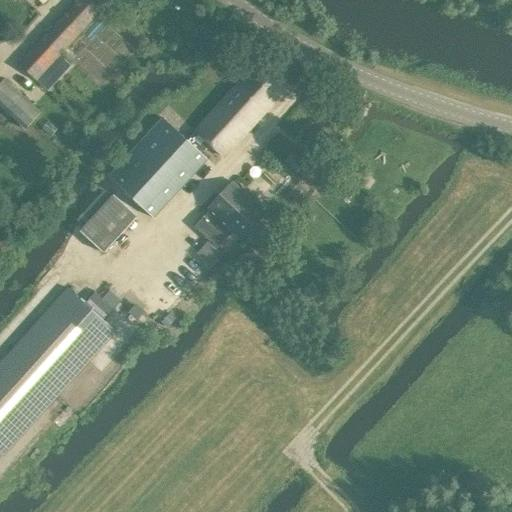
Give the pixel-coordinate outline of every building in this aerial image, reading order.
[(91,0),(78,0),(19,65),(47,91),(71,65),(60,54),(102,9),(91,0)] [(208,160),(201,153),(210,144),(223,157),(288,85),(260,60),(187,140),(163,118),(108,176),(154,218),(208,160)] [(41,113),(5,80),(0,85),(0,106),(26,130),(41,113)] [(312,123),(298,140),(318,155),(332,138),(312,123)] [(204,216),(194,227),(217,249),(228,238),(222,233),(227,228),(239,239),(264,212),(232,182),(207,209),(210,212),(205,217),(204,216)] [(114,195),(80,231),(103,253),(137,217),(114,195)] [(0,455),(2,458),(116,331),(68,288),(0,364),(0,455)]
